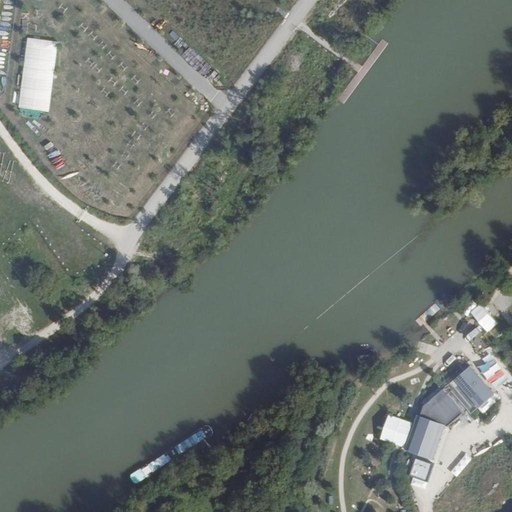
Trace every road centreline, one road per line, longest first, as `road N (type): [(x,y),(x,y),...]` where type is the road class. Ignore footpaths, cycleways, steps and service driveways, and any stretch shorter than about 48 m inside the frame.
road 1 (track): [(0,125),(40,181),(78,215),(136,243)]
road 2 (track): [(0,363),(87,304),(136,243)]
road 3 (track): [(426,511),(425,489),(451,458),(478,435),(511,428)]
